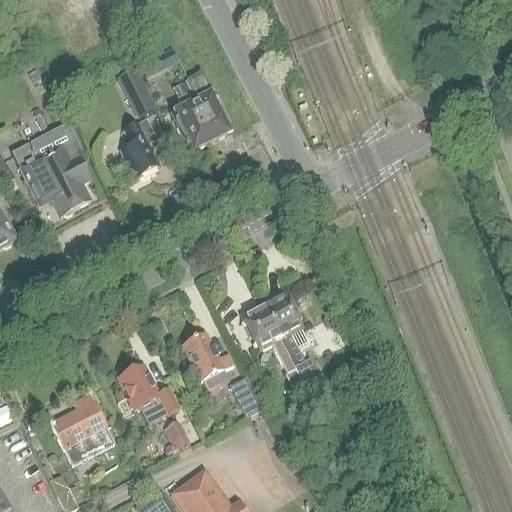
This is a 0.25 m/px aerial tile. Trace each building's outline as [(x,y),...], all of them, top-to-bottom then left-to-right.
[(124,37),(151,23),(139,0),(138,0),(113,13),(111,9),(114,8),(110,0),(105,0),(64,22),(77,47),(95,38),(104,56),(127,43),(124,37)] [(152,0),(168,32),(201,16),(193,0),(152,0)] [(173,52),(164,57),(170,70),(180,65),(173,52)] [(149,65),(139,70),(146,83),(155,78),(149,65)] [(137,74),(118,84),(139,125),(158,115),(137,74)] [(200,128),(198,129),(207,147),(230,135),(200,75),(198,76),(198,77),(189,83),(185,84),(202,117),(196,120),(200,128)] [(192,155),(207,147),(198,129),(200,128),(196,120),(202,117),(185,84),(173,91),(183,111),(172,117),(177,126),(175,129),(179,137),(183,138),(192,155)] [(157,144),(147,124),(125,135),(132,149),(121,155),(123,158),(121,161),(124,167),(127,166),(136,183),(159,171),(149,153),(152,151),(150,147),(157,144)] [(67,129),(11,159),(37,207),(49,200),(60,221),(90,204),(82,189),(90,184),(78,162),(83,160),(67,129)] [(16,183),(2,162),(0,163),(0,178),(7,189),(16,183)] [(0,249),(1,249),(4,252),(10,248),(10,244),(14,242),(0,219),(0,249)] [(270,307),(264,310),(297,372),(308,395),(324,386),(311,361),(306,363),(292,336),(299,332),(282,301),(280,302),(277,300),(270,304),(270,307)] [(297,372),(264,310),(253,316),(250,314),(243,318),(243,321),(240,323),(257,354),(270,347),(273,353),(281,367),(286,377),(285,378),(295,401),(308,395),(297,372)] [(217,362),(204,338),(181,350),(206,397),(231,384),(225,374),(233,369),(226,357),(217,362)] [(153,390),(142,370),(117,383),(135,416),(140,413),(148,429),(179,413),(168,393),(159,397),(155,389),(153,390)] [(264,412),(248,381),(230,391),(246,422),(264,412)] [(72,407),(76,413),(48,428),(63,455),(65,454),(72,469),(113,447),(106,432),(88,398),(72,407)] [(190,454),(177,426),(164,433),(178,460),(190,454)] [(234,511),(207,473),(171,499),(180,511),(234,511)] [(0,480),(0,511),(8,511),(11,510),(2,496),(9,491),(2,479),(0,480)] [(72,511),(77,510),(61,480),(49,486),(62,511),(72,511)] [(166,511),(156,497),(142,507),(145,511),(166,511)]
